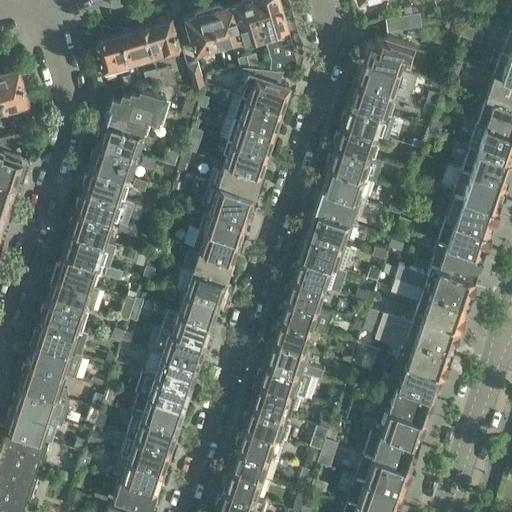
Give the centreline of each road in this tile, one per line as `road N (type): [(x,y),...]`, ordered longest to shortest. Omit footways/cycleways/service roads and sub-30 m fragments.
road 1 (residential): [(181,511),(332,44),(318,0)]
road 2 (residential): [(0,329),(75,87),(53,0)]
road 3 (tertiary): [(511,353),(453,511)]
